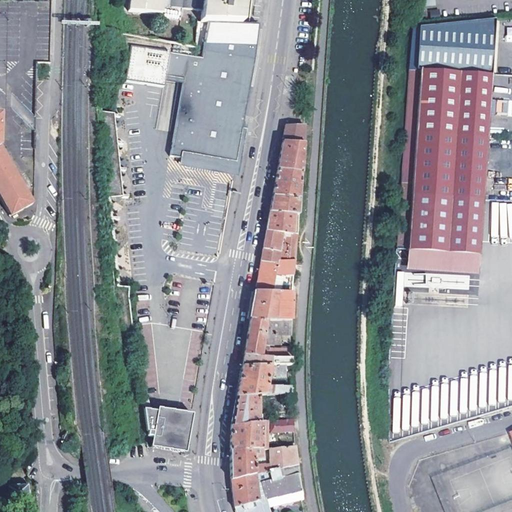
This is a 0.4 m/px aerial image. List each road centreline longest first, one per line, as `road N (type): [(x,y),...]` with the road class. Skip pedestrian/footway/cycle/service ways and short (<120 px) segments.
road 1 (track): [(387,0),(362,343),(378,511)]
road 2 (secondary): [(207,477),(282,0)]
road 3 (residential): [(57,466),(44,427),(31,266)]
road 4 (residential): [(511,419),(413,448),(395,478),(400,511)]
road 5 (residential): [(56,80),(43,122),(35,234)]
